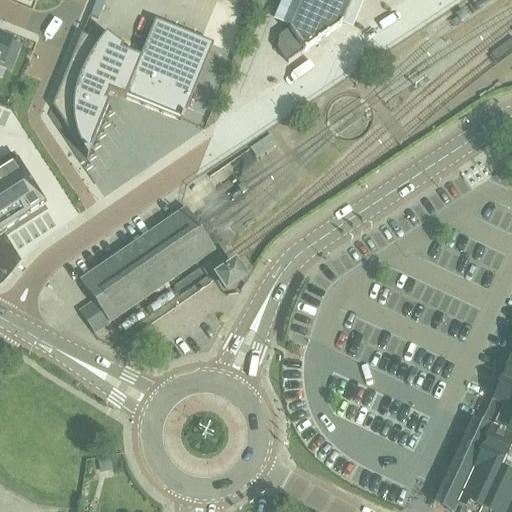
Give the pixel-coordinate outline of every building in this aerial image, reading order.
[(244,0),(242,6),(253,11),(256,3),(248,0),(244,0)] [(303,0),(290,32),(279,39),(278,49),(288,65),(340,29),(349,8),(352,0),(303,0)] [(87,160),(110,104),(106,102),(109,93),(148,109),(182,123),(185,116),(184,116),(213,46),(155,22),(140,59),(122,52),(123,49),(106,35),(100,43),(81,35),(52,107),(87,160)] [(0,68),(11,73),(22,47),(0,37),(0,68)] [(0,233),(45,203),(34,187),(23,171),(12,154),(0,162),(0,233)] [(109,325),(113,322),(215,252),(207,240),(201,232),(195,223),(186,210),(80,283),(94,303),(79,313),(94,335),(109,325)] [(241,279),(234,268),(219,278),(226,289),(241,279)] [(482,451),(456,507),(464,511),(511,511),(511,356),(480,426),(480,427),(471,446),(482,451)]
